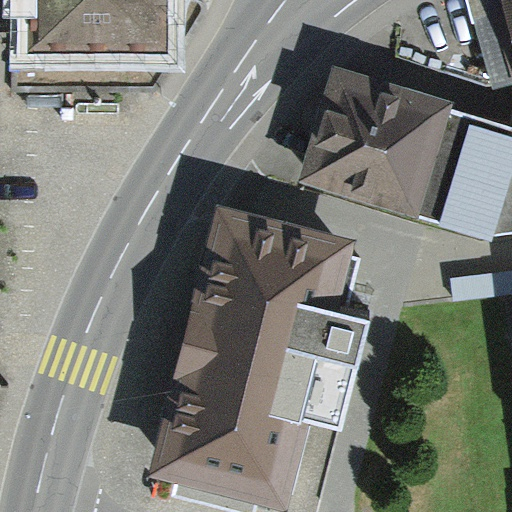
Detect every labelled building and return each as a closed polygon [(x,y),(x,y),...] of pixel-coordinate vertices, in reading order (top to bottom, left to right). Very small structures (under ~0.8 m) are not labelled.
[(17,0),(17,40),(157,41),(156,0),(17,0)] [(511,0),(460,0),(489,88),(511,81),(511,0)] [(331,74),(296,172),(485,234),(511,230),(511,118),(508,129),(331,74)] [(216,212),(149,477),(177,484),(175,492),(250,511),(252,500),(283,507),(304,423),(340,432),(368,323),(336,315),(353,247),(216,212)] [(511,271),(452,279),(455,301),(511,293),(511,271)]
